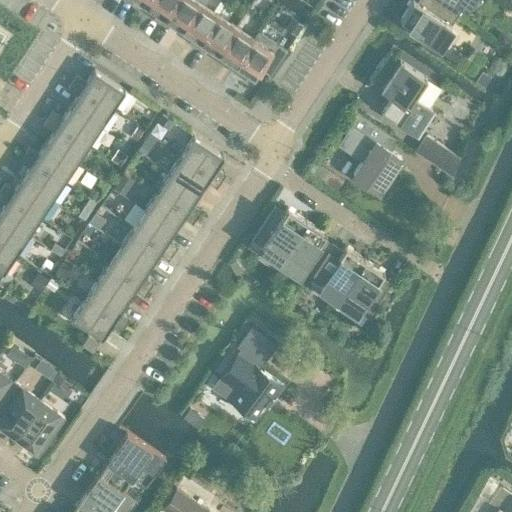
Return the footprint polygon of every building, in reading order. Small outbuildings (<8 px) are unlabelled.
[(160,21),(173,0),(148,0),(145,5),(156,12),(153,16),(160,21)] [(181,29),(200,0),(199,0),(174,0),(160,21),(167,26),(170,21),(181,29)] [(196,45),(218,12),(200,0),(181,29),(192,36),(189,40),(196,45)] [(437,43),(457,13),(437,0),(416,0),(417,0),(416,0),(409,0),(399,17),(408,23),(405,28),(421,38),(424,34),(437,43)] [(465,0),(437,0),(457,13),(465,0)] [(236,24),(218,12),(196,45),(203,50),(206,45),(217,53),(236,24)] [(232,69),(254,36),(253,36),(236,24),(217,53),(228,60),(225,64),(232,69)] [(260,67),(270,73),(287,48),(258,29),(253,36),(254,36),(232,69),(239,74),(242,69),(254,77),(260,67)] [(391,92),(381,108),(417,132),(432,108),(428,105),(440,86),(426,77),(427,76),(400,58),(382,85),(391,92)] [(72,80),(112,107),(125,87),(94,67),(86,80),(76,73),(72,80)] [(112,107),(72,80),(67,86),(77,93),(70,104),(100,124),(112,107)] [(100,124),(70,104),(62,116),(52,109),(48,116),(88,143),(100,124)] [(394,135),(369,118),(368,119),(358,112),(342,137),(352,143),(361,129),(375,138),(353,172),(379,189),(401,155),(387,146),(394,135)] [(155,124),(163,130),(171,118),(163,113),(155,124)] [(88,143),(48,116),(43,122),(53,129),(46,141),(76,161),(88,143)] [(136,140),(142,130),(136,125),(129,135),(136,140)] [(152,145),(157,137),(150,132),(145,139),(152,145)] [(425,132),(414,147),(452,172),(460,155),(425,132)] [(181,152),(221,179),(225,172),(215,166),(224,153),(193,133),(181,152)] [(64,179),(76,161),(46,141),(38,152),(28,145),(23,152),(64,179)] [(127,153),(116,145),(109,155),(120,163),(127,153)] [(21,177),(52,197),(64,179),(23,152),(19,159),(29,166),(21,177)] [(169,170),(199,191),(206,179),(216,186),(221,179),(181,152),(169,170)] [(157,188),(197,215),(201,208),(191,202),(199,191),(169,170),(157,188)] [(52,197),(21,177),(14,188),(4,181),(0,187),(0,188),(40,215),(52,197)] [(124,195),(129,186),(118,179),(112,187),(124,195)] [(96,200),(101,192),(93,187),(88,195),(96,200)] [(40,215),(0,188),(0,198),(5,202),(0,209),(0,214),(28,233),(40,215)] [(197,215),(157,188),(145,207),(175,227),(182,215),(192,222),(197,215)] [(281,257),(307,218),(287,205),(284,210),(274,203),(251,237),(281,257)] [(132,225),(173,252),(177,245),(167,238),(175,227),(145,207),(132,225)] [(0,240),(16,251),(28,233),(0,214),(0,240)] [(281,257),(310,276),(332,242),(323,236),(326,231),(307,218),(281,257)] [(120,243),(151,263),(158,252),(168,258),(173,252),(132,225),(120,243)] [(0,274),(16,251),(0,240),(0,274)] [(55,241),(51,248),(61,254),(65,247),(55,241)] [(310,276),(339,295),(364,257),(345,244),(342,249),(332,242),(310,276)] [(108,261),(149,288),(153,281),(143,274),(151,263),(120,243),(108,261)] [(53,262),(46,257),(39,266),(47,272),(53,262)] [(364,257),(339,295),(368,315),(391,281),(381,274),(384,270),(364,257)] [(72,265),(64,260),(58,269),(65,274),(72,265)] [(96,279),(127,299),(134,288),(144,294),(149,288),(108,261),(96,279)] [(29,283),(39,289),(47,277),(38,270),(29,283)] [(60,284),(51,278),(46,286),(54,292),(60,284)] [(84,297),(125,323),(129,317),(119,310),(127,299),(96,279),(84,297)] [(125,323),(84,297),(72,316),(102,336),(110,324),(120,330),(125,323)] [(240,347),(218,377),(220,378),(220,377),(230,384),(224,393),(253,414),(263,400),(266,402),(272,395),(273,396),(283,383),(259,366),(277,342),(251,323),(235,344),(240,347)] [(82,343),(93,350),(99,341),(88,333),(82,343)] [(0,370),(0,401),(15,381),(0,370)] [(5,425),(15,432),(40,399),(15,381),(0,401),(0,428),(2,429),(5,425)] [(40,399),(15,432),(25,440),(22,444),(37,454),(64,416),(40,399)] [(154,473),(166,457),(126,430),(115,446),(116,447),(99,471),(123,488),(130,478),(128,477),(139,462),(154,473)] [(126,511),(137,498),(123,488),(99,471),(97,470),(86,486),(87,487),(70,511),(103,511),(110,503),(122,511),(126,511)] [(163,506),(170,511),(207,511),(209,509),(176,487),(163,506)]
